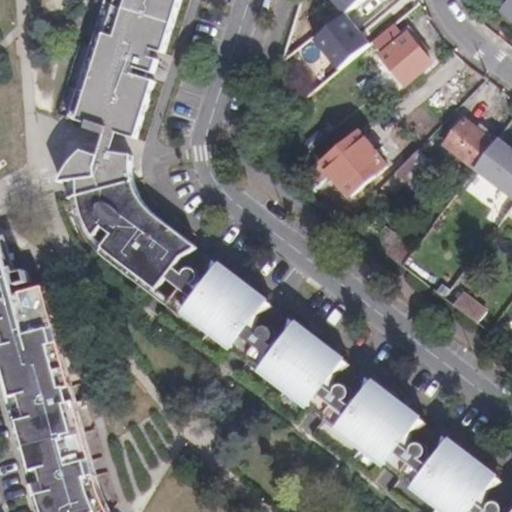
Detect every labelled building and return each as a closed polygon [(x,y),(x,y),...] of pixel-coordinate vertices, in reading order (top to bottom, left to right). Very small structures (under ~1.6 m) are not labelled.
[(106,0),(98,0),(65,107),(72,110),(106,0)] [(106,0),(72,110),(83,113),(81,118),(101,125),(103,119),(110,121),(130,127),(148,70),(139,67),(142,59),(147,60),(151,48),(146,46),(149,39),(157,42),(170,0),(106,0)] [(334,0),(346,14),(366,0),(334,0)] [(511,0),(506,0),(496,11),(511,26),(511,25),(511,0)] [(346,14),(314,39),(339,71),(370,45),(346,14)] [(380,60),(405,89),(432,66),(424,57),(427,53),(419,44),(415,47),(409,40),(405,36),(401,39),(391,28),(371,46),(382,58),(380,60)] [(101,125),(95,144),(102,146),(104,141),(110,121),(103,119),(101,125)] [(472,170),(492,144),(472,129),(462,121),(443,147),(472,170)] [(418,139),(409,132),(400,141),(409,149),(418,139)] [(297,184),(309,194),(327,176),(348,199),(384,167),(367,147),(354,133),(297,184)] [(511,151),(495,139),(492,144),(472,170),(511,199),(511,151)] [(104,141),(102,146),(95,144),(80,141),(73,164),(73,169),(72,186),(78,205),(86,223),(89,226),(97,216),(106,223),(97,235),(151,278),(163,261),(165,259),(162,256),(165,253),(168,255),(177,244),(192,234),(142,196),(134,184),(128,167),(126,145),(104,141)] [(417,151),(385,185),(393,193),(405,180),(415,190),(435,168),(417,151)] [(72,186),(73,169),(64,170),(63,187),(66,187),(72,211),(80,223),(92,241),(176,303),(179,299),(184,294),(169,282),(164,288),(151,278),(97,235),(89,226),(86,223),(78,205),(72,186)] [(511,222),(511,204),(503,216),(511,222)] [(0,230),(0,387),(20,458),(32,498),(37,511),(42,511),(39,501),(34,481),(41,479),(34,457),(27,459),(13,409),(20,407),(13,384),(6,386),(0,363),(0,253),(4,264),(10,262),(0,230)] [(177,272),(169,282),(184,294),(179,299),(228,336),(243,316),(263,290),(210,248),(206,263),(202,267),(191,274),(187,277),(178,270),(177,272)] [(0,253),(0,363),(6,386),(13,384),(20,407),(13,409),(27,459),(34,457),(41,479),(34,481),(39,501),(42,511),(93,511),(104,498),(99,489),(93,475),(37,275),(15,280),(13,273),(23,271),(19,259),(10,262),(4,264),(0,253)] [(178,270),(187,277),(191,274),(168,255),(165,253),(162,256),(165,259),(163,261),(177,272),(178,270)] [(478,324),(486,313),(462,295),(454,306),(478,324)] [(281,324),(267,334),(269,336),(267,340),(251,328),(247,332),(250,334),(245,340),(259,351),(255,356),(303,393),(319,373),(330,360),(344,351),(285,306),(281,324)] [(267,334),(243,316),(228,336),(227,338),(253,358),(255,356),(259,351),(245,340),(250,334),(247,332),(251,328),(267,340),(269,336),(267,334)] [(421,409),(362,365),(358,381),(340,390),(336,394),(329,389),(322,398),(336,409),(331,415),(381,452),(397,431),(406,419),(421,409)] [(340,390),(319,373),(303,393),(302,396),(329,417),(331,415),(336,409),(322,398),(329,389),(336,394),(340,390)] [(492,464),(439,424),(434,440),(418,448),(424,453),(420,456),(404,444),(400,447),(404,450),(399,457),(412,467),(409,472),(458,510),(473,490),(492,464)] [(418,448),(397,431),(381,452),(380,454),(407,474),(409,472),(412,467),(399,457),(404,450),(400,447),(404,444),(420,456),(424,453),(418,448)] [(495,507),(473,490),(458,510),(456,511),(477,511),(482,505),(488,510),(495,507)] [(511,511),(511,492),(511,498),(495,507),(488,510),(482,505),(477,511),(511,511)]
